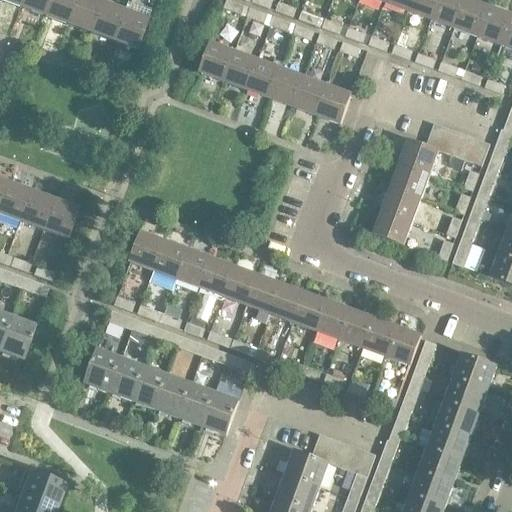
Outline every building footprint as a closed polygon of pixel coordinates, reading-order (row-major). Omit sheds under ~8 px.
[(22,0),(19,8),(43,16),(48,0),(22,0)] [(48,0),(43,16),(66,25),(75,0),(48,0)] [(91,0),(75,0),(66,25),(89,34),(100,3),(91,0)] [(268,0),(253,0),(252,4),(270,11),(273,2),(268,0)] [(412,0),(386,0),(385,4),(408,13),(412,0)] [(439,0),(412,0),(408,13),(431,21),(439,0)] [(465,0),(439,0),(431,21),(455,30),(465,0)] [(489,8),(466,0),(465,0),(455,30),(478,39),(489,8)] [(227,1),(224,10),(242,17),(245,8),(227,1)] [(100,3),(89,34),(113,42),(124,12),(100,3)] [(279,4),(275,13),(293,19),(296,10),(279,4)] [(511,19),(511,16),(489,8),(478,39),(502,47),(511,19)] [(250,10),(247,18),(265,25),(268,16),(250,10)] [(124,12),(113,42),(136,51),(147,21),(124,12)] [(302,13),(299,21),(317,28),(320,19),(302,13)] [(273,18),(270,27),(288,34),(291,25),(273,18)] [(511,19),(502,47),(511,51),(511,19)] [(325,21),(322,30),(340,36),(343,28),(325,21)] [(297,27),(293,36),(312,42),(315,34),(297,27)] [(349,30),(346,39),(364,45),(367,36),(349,30)] [(320,36),(317,44),(335,51),(338,42),(320,36)] [(373,39),(369,47),(387,54),(390,45),(373,39)] [(200,74),(223,83),(234,53),(211,44),(200,74)] [(344,44),(341,53),(357,59),(360,50),(344,44)] [(396,47),(393,56),(411,63),(414,54),(396,47)] [(234,53),(223,83),(247,92),(258,61),(234,53)] [(419,56),(416,65),(434,71),(437,62),(419,56)] [(258,61),(247,92),(270,100),(281,70),(258,61)] [(443,64),(439,73),(457,80),(460,71),(443,64)] [(281,70),(270,100),(293,109),(304,79),(281,70)] [(466,73),(463,82),(480,88),(483,79),(466,73)] [(317,118),(328,87),(304,79),(293,109),(317,118)] [(489,82),(486,90),(502,96),(505,88),(489,82)] [(341,126),(352,96),(328,87),(317,118),(341,126)] [(434,126),(429,140),(426,148),(437,152),(445,130),(434,126)] [(437,152),(439,153),(448,156),(456,134),(445,130),(437,152)] [(502,131),(495,148),(506,152),(511,136),(511,135),(503,132),(502,131)] [(468,138),(456,134),(448,156),(459,160),(468,138)] [(479,142),(468,138),(459,160),(471,164),(479,142)] [(426,148),(408,142),(399,166),(430,177),(439,153),(437,152),(426,148)] [(482,168),(490,146),(479,142),(471,164),(473,165),(482,168)] [(493,156),(487,172),(497,176),(503,159),(493,156)] [(421,200),(430,177),(399,166),(391,189),(421,200)] [(470,173),(464,190),(473,193),(479,176),(470,173)] [(484,179),(478,195),(489,199),(495,183),(484,179)] [(30,193),(7,184),(0,202),(0,215),(19,223),(30,193)] [(412,224),(421,200),(391,189),(382,213),(412,224)] [(54,201),(30,193),(19,223),(42,231),(54,201)] [(462,196),(455,213),(464,216),(470,199),(462,196)] [(78,210),(54,201),(42,231),(66,240),(78,210)] [(476,202),(470,218),(480,222),(486,206),(476,202)] [(382,213),(373,236),(404,247),(412,224),(382,213)] [(453,219),(447,236),(455,240),(462,222),(453,219)] [(467,226),(461,242),(472,246),(478,230),(467,226)] [(511,260),(511,234),(507,232),(498,255),(511,260)] [(130,264),(153,272),(165,242),(141,233),(130,264)] [(165,242),(153,272),(177,281),(188,251),(165,242)] [(444,243),(438,260),(447,263),(453,246),(444,243)] [(458,249),(452,265),(463,269),(473,273),(479,258),(468,254),(469,253),(458,249)] [(188,251),(177,281),(200,290),(212,260),(188,251)] [(511,260),(498,255),(489,279),(511,287),(511,260)] [(13,260),(10,268),(27,275),(30,266),(13,260)] [(212,260),(200,290),(224,299),(235,268),(212,260)] [(36,268),(33,277),(50,283),(54,274),(36,268)] [(235,268),(224,299),(247,307),(259,277),(235,268)] [(1,272),(0,275),(0,283),(14,288),(18,278),(1,272)] [(259,277),(247,307),(259,312),(256,322),(266,325),(270,316),(271,316),(282,286),(259,277)] [(25,280),(21,291),(37,297),(41,286),(25,280)] [(282,286),(271,316),(294,325),(306,294),(282,286)] [(317,333),(328,303),(306,294),(294,325),(317,333)] [(118,298),(114,307),(132,314),(135,305),(118,298)] [(351,311),(328,303),(317,333),(340,342),(351,311)] [(141,307),(138,316),(155,322),(158,313),(141,307)] [(351,311),(340,342),(363,350),(375,320),(351,311)] [(112,313),(108,323),(125,329),(128,319),(112,313)] [(0,314),(0,348),(11,319),(0,314)] [(164,316),(161,324),(178,331),(182,322),(164,316)] [(11,319),(0,348),(0,354),(22,362),(34,327),(11,319)] [(375,320),(363,350),(387,359),(398,329),(375,320)] [(135,321),(132,332),(148,338),(152,328),(135,321)] [(188,324),(185,333),(202,339),(205,331),(188,324)] [(410,368),(421,337),(398,329),(387,359),(410,368)] [(159,330),(155,341),(171,347),(175,336),(159,330)] [(211,333),(208,342),(225,348),(228,339),(211,333)] [(182,339),(178,349),(195,355),(199,345),(182,339)] [(235,342),(231,350),(248,357),(251,348),(235,342)] [(282,359),(278,368),(295,374),(298,365),(291,363),(296,349),(287,345),(282,359)] [(206,347),(202,358),(218,364),(222,354),(206,347)] [(258,350),(255,359),(272,365),(275,357),(258,350)] [(423,350),(417,366),(428,370),(434,354),(423,350)] [(85,386),(109,394),(121,359),(98,351),(85,386)] [(229,356),(225,367),(242,373),(246,362),(229,356)] [(497,369),(462,356),(453,379),(488,392),(497,369)] [(121,359),(109,394),(132,403),(145,368),(121,359)] [(304,367),(301,376),(318,382),(321,374),(304,367)] [(145,368),(132,403),(156,411),(168,377),(145,368)] [(415,373),(409,389),(419,393),(425,377),(415,373)] [(327,376),(324,385),(341,391),(344,382),(327,376)] [(168,377),(156,411),(179,420),(192,385),(168,377)] [(488,392),(453,379),(445,403),(479,415),(488,392)] [(192,385),(179,420),(203,429),(215,394),(192,385)] [(351,385),(347,393),(365,400),(368,391),(351,385)] [(374,393),(371,402),(388,408),(391,399),(374,393)] [(215,394),(203,429),(226,437),(239,403),(215,394)] [(406,396),(400,412),(411,416),(417,400),(406,396)] [(479,415),(445,403),(436,426),(471,439),(479,415)] [(397,420),(391,436),(402,440),(408,424),(397,420)] [(471,439),(436,426),(427,449),(462,462),(471,439)] [(331,440),(320,436),(312,459),(322,463),(331,440)] [(322,463),(329,465),(333,467),(342,445),(331,440),(322,463)] [(388,442),(381,459),(392,463),(398,446),(389,442),(388,442)] [(345,471),(353,449),(342,445),(333,467),(345,471)] [(364,453),(353,449),(345,471),(356,475),(364,453)] [(462,462),(427,449),(419,473),(454,486),(462,462)] [(320,489),(329,465),(322,463),(312,459),(294,452),(285,476),(320,489)] [(367,479),(375,457),(364,453),(356,475),(357,476),(367,479)] [(379,466),(373,482),(383,486),(389,469),(379,466)] [(17,492),(57,507),(65,486),(25,471),(17,492)] [(454,486),(419,473),(410,496),(445,509),(454,486)] [(310,511),(311,511),(320,489),(285,476),(277,500),(310,511)] [(357,476),(350,493),(361,497),(367,479),(357,476)] [(370,489),(364,505),(375,509),(381,493),(370,489)] [(9,511),(54,511),(57,507),(17,492),(9,511)] [(443,511),(445,509),(410,496),(404,511),(443,511)] [(348,499),(343,511),(355,511),(358,503),(348,499)] [(310,511),(277,500),(272,511),(310,511)]
